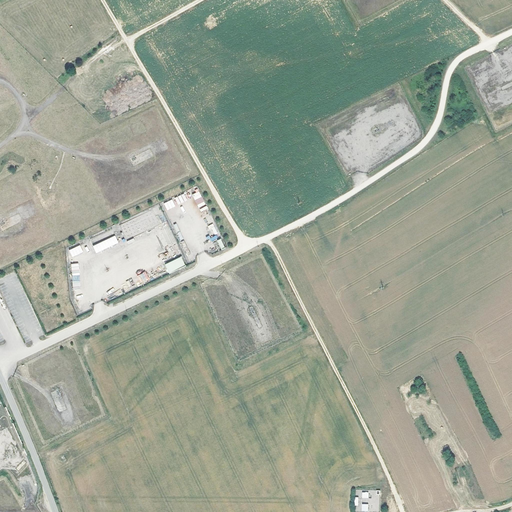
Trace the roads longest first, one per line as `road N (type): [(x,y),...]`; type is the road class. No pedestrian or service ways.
road 1 (track): [(209,264),(246,246),(102,0)]
road 2 (track): [(267,235),(400,511)]
road 3 (unclassified): [(0,376),(54,511)]
